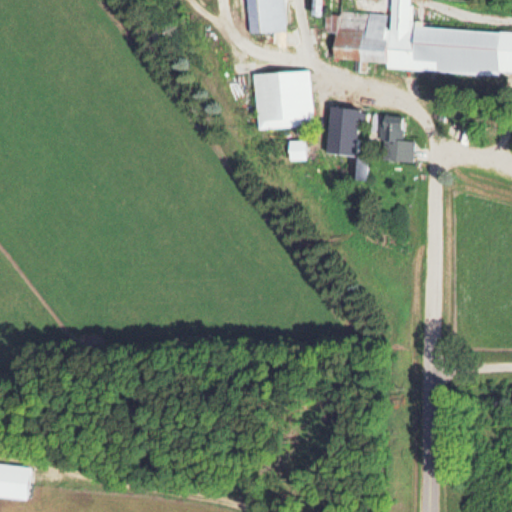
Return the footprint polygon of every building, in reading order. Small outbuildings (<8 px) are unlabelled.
[(244,0),(246,32),(284,30),(282,0),(244,0)] [(511,72),(511,28),(411,25),(411,0),(389,0),(389,13),(323,10),(323,30),(333,30),(332,59),(385,61),(385,68),(511,72)] [(255,128),(312,125),(309,69),(252,72),(255,128)] [(325,152),(355,155),(358,122),(365,123),(366,109),(328,106),(325,152)] [(402,116),(382,114),(379,159),(412,161),(413,140),(401,139),(402,116)] [(304,140),(288,140),(288,158),(304,158),(304,140)] [(0,495),(27,498),(31,465),(0,461),(0,495)]
